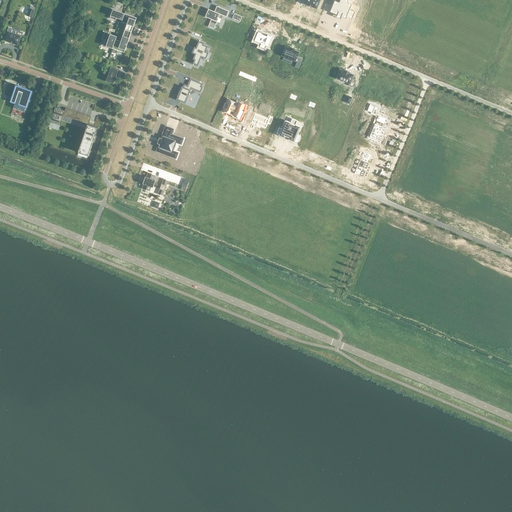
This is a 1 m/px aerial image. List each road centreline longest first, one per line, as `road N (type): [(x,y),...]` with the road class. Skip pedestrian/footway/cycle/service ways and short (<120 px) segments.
road 1 (tertiary): [(511,418),(0,207)]
road 2 (residential): [(377,197),(149,102)]
road 3 (residential): [(239,0),(428,79)]
road 4 (residential): [(129,104),(104,176),(114,185),(149,102)]
road 5 (residential): [(511,253),(377,197)]
road 6 (residential): [(0,60),(129,104)]
road 7 (residential): [(428,79),(377,197)]
